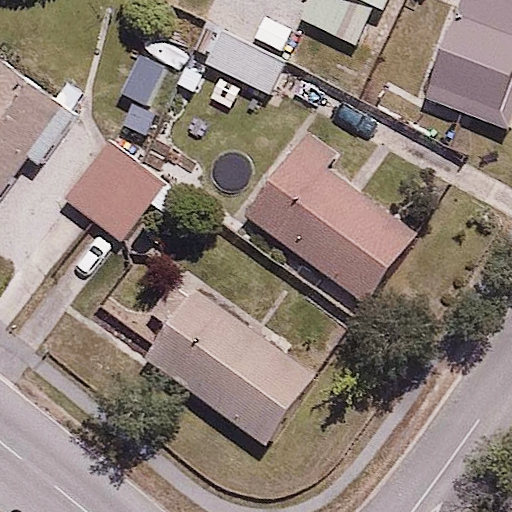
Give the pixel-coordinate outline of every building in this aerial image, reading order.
[(386,0),(310,0),(305,11),(364,42),(386,0)] [(511,0),(470,0),(433,95),(511,126),(511,0)] [(294,65),(221,24),(205,53),(278,94),(294,65)] [(0,200),(1,202),(35,156),(47,164),(85,112),(0,49),(0,200)] [(172,220),(191,197),(118,136),(70,194),(123,238),(152,203),(172,220)] [(303,136),(248,213),(372,302),(427,226),(303,136)] [(321,371),(185,277),(134,349),(270,444),(321,371)]
